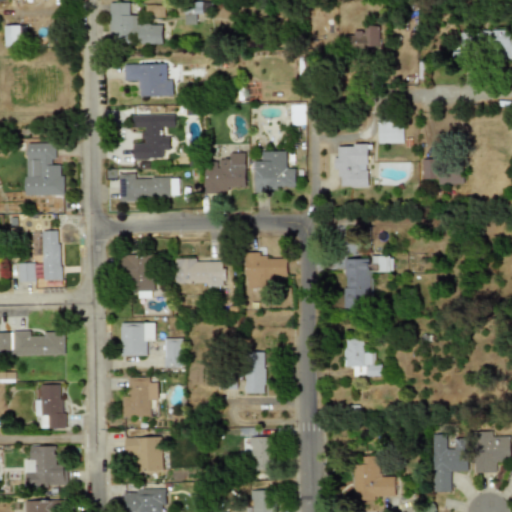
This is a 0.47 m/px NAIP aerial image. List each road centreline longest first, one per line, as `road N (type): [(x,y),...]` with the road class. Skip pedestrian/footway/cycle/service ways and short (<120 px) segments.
road 1 (residential): [(312,511),(306,224),(90,230)]
road 2 (residential): [(511,94),(381,99),(357,135),(312,139),(306,224)]
road 3 (residential): [(92,511),(90,230)]
road 4 (residential): [(90,230),(86,0)]
